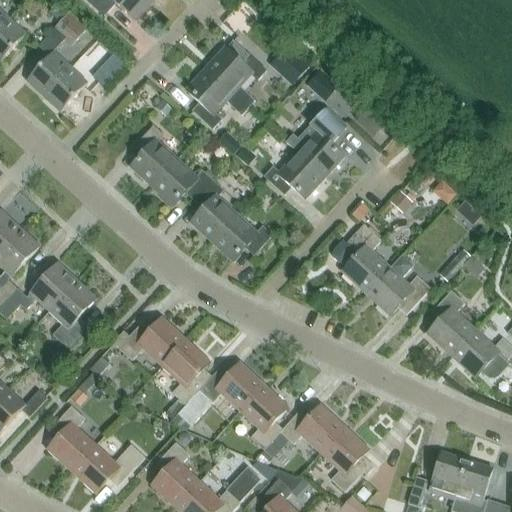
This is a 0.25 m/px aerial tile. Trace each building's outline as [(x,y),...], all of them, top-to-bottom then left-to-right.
[(136,24),(151,6),(144,0),(82,0),(102,18),(115,5),(136,24)] [(64,14),(55,5),(48,13),(57,22),(64,14)] [(0,30),(9,21),(0,11),(0,30)] [(87,30),(68,13),(50,32),(69,49),(87,30)] [(0,64),(26,36),(9,21),(0,30),(0,64)] [(224,50),(206,71),(249,110),(255,103),(241,89),(252,77),(258,82),(267,73),(247,54),(246,54),(233,42),(232,43),(233,43),(226,51),(224,50)] [(93,49),(96,55),(102,55),(105,50),(102,45),(96,45),(93,49)] [(279,57),(302,77),(312,66),(289,46),(279,57)] [(44,99),(71,69),(54,54),(26,83),(44,99)] [(61,115),(88,85),(71,69),(44,99),(61,115)] [(111,80),(101,70),(93,79),(103,88),(111,80)] [(242,118),(249,110),(206,71),(187,91),(201,104),(193,113),(213,131),(222,122),(216,116),(227,104),(242,118)] [(339,89),(321,72),(307,88),(325,104),(339,89)] [(156,109),(165,118),(172,111),(162,102),(158,99),(153,104),(157,108),(156,109)] [(344,160),(330,147),(346,130),(326,112),(309,130),(298,142),(293,137),(287,145),(297,154),(297,155),(325,180),(344,160)] [(152,189),(177,161),(158,143),(163,137),(154,128),(135,148),(144,156),(131,170),(152,189)] [(242,147),(227,134),(218,144),(233,158),(242,147)] [(245,148),(236,158),(248,168),(257,159),(245,148)] [(306,201),(325,180),(297,155),(279,174),(273,169),(264,179),(285,197),(292,188),(306,201)] [(195,203),(213,183),(203,173),(197,179),(177,161),(152,189),(172,208),(185,194),(195,203)] [(444,181),(434,192),(450,207),(460,196),(444,181)] [(212,245),(238,216),(218,198),(223,192),(213,183),(195,203),(204,212),(191,226),(212,245)] [(398,193),(388,204),(401,216),(411,204),(398,193)] [(459,215),(477,226),(483,215),(466,204),(459,215)] [(0,252),(21,230),(2,212),(0,214),(0,252)] [(254,258),(272,238),(263,229),(257,235),(238,216),(212,245),(232,263),(245,249),(254,258)] [(390,270),(372,253),(381,243),(364,227),(347,246),(343,243),(335,252),(333,256),(334,260),(339,265),(343,265),(347,263),(350,266),(342,274),(366,296),(390,270)] [(0,310),(18,291),(8,283),(40,248),(21,230),(0,252),(0,269),(5,274),(0,279),(0,288),(1,289),(0,290),(0,310)] [(463,268),(472,258),(463,250),(438,277),(446,284),(462,267),(463,268)] [(411,271),(411,265),(402,257),(390,270),(366,296),(390,318),(398,310),(406,317),(431,291),(417,278),(409,287),(402,281),(411,271)] [(49,315),(78,283),(59,265),(27,300),(18,291),(0,310),(0,315),(7,322),(21,307),(26,313),(36,302),(49,315)] [(79,320),(97,300),(78,283),(49,315),(63,327),(53,337),(68,351),(88,329),(79,320)] [(486,299),(465,322),(457,315),(465,306),(451,293),(433,314),(441,322),(428,337),(451,359),(476,332),(497,309),(486,299)] [(162,369),(187,342),(162,320),(150,333),(142,325),(129,339),(122,333),(112,344),(132,363),(143,351),(162,369)] [(507,363),(511,357),(511,349),(503,341),(495,350),(476,332),(451,359),(475,381),(483,373),(487,377),(491,379),(494,379),(498,377),(507,366),(507,367),(508,366),(510,367),(511,366),(507,363)] [(172,395),(186,408),(200,393),(200,392),(205,387),(212,379),(204,372),(210,364),(187,342),(162,369),(181,386),(172,395)] [(0,403),(10,393),(0,383),(0,372),(8,364),(0,355),(0,403)] [(108,366),(99,358),(88,370),(97,378),(108,366)] [(240,414),(264,387),(241,365),(227,380),(219,372),(212,379),(205,387),(200,392),(200,393),(186,408),(176,418),(189,430),(221,396),(240,414)] [(283,432),(275,424),(288,409),(264,387),(240,414),(259,431),(251,440),(264,452),(268,448),(280,435),(280,434),(283,432)] [(80,408),(88,399),(79,391),(71,400),(80,408)] [(30,420),(48,401),(39,393),(25,407),(10,393),(0,403),(0,435),(21,412),(30,420)] [(321,456),(345,429),(321,407),(308,422),(299,414),(283,432),(280,434),(280,435),(294,447),(302,438),(321,456)] [(72,474),(96,447),(77,430),(85,421),(72,409),(53,429),(61,437),(48,452),(72,474)] [(363,458),(369,451),(345,429),(321,456),(340,473),(331,482),(345,495),(364,474),(367,477),(374,469),(363,458)] [(179,438),(179,443),(182,447),(187,447),(191,443),(191,438),(188,435),(182,435),(179,438)] [(175,510),(200,484),(181,466),(190,458),(176,445),(157,465),(165,473),(152,488),(175,510)] [(131,448),(123,456),(115,465),(96,447),(72,474),(96,496),(109,481),(118,489),(144,460),(131,448)] [(268,448),(264,452),(261,456),(270,464),(278,456),(268,448)] [(455,502),(467,463),(441,455),(429,494),(455,502)] [(481,510),(493,471),(467,463),(455,502),(481,510)] [(258,464),(253,468),(269,483),(279,473),(258,464)] [(234,511),(241,505),(239,504),(260,482),(245,468),(224,492),(226,494),(219,502),(200,484),(175,510),(177,511),(234,511)] [(420,510),(428,483),(416,479),(408,506),(420,510)] [(294,511),(285,503),(293,494),(279,482),(260,502),(269,510),(266,511),(294,511)] [(365,503),(371,496),(364,489),(357,497),(365,503)] [(366,511),(351,497),(339,509),(342,511),(366,511)] [(497,511),(499,506),(487,502),(484,511),(497,511)]
